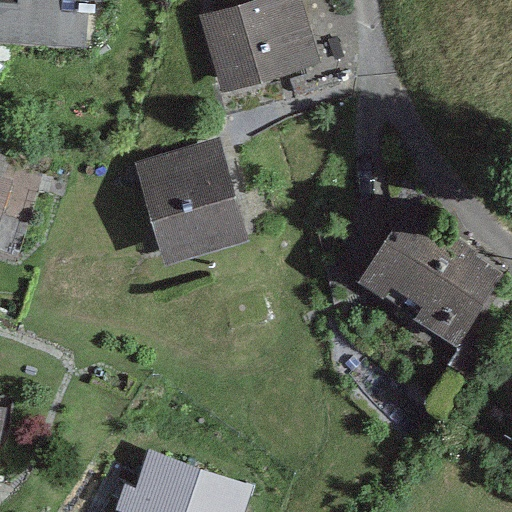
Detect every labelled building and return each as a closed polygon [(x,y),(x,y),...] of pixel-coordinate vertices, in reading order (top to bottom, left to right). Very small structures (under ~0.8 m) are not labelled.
[(0,0),(0,45),(106,55),(111,0),(0,0)] [(289,0),(267,0),(212,18),(239,101),(315,77),(289,0)] [(230,137),(152,165),(188,266),(266,239),(230,137)] [(28,178),(0,169),(0,223),(13,227),(28,178)] [(511,284),(511,276),(408,218),(371,284),(478,344),(511,284)] [(152,455),(134,511),(246,511),(254,486),(152,455)]
